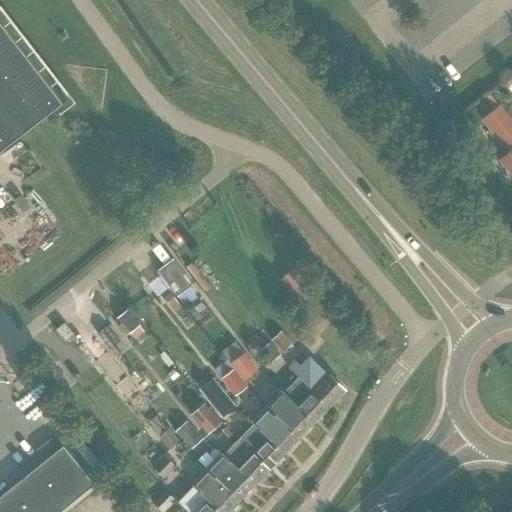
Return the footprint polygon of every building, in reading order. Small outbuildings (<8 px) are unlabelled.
[(0,153),(68,100),(25,46),(0,13),(0,153)] [(498,125),(492,131),(507,148),(511,144),(511,123),(502,111),(492,119),(498,125)] [(54,236),(64,226),(46,207),(36,217),(54,236)] [(174,258),(157,271),(177,296),(193,283),(174,258)] [(322,290),(302,265),(286,278),(307,303),(322,290)] [(143,332),(138,326),(140,325),(127,310),(117,318),(135,339),(143,332)] [(113,319),(99,323),(107,345),(121,341),(113,319)] [(65,323),(56,331),(66,342),(74,335),(65,323)] [(281,333),(272,340),(281,352),(291,344),(281,333)] [(259,351),(270,363),(281,354),(270,342),(259,351)] [(128,377),(108,352),(94,363),(114,388),(128,377)] [(259,373),(244,354),(231,363),(246,383),(259,373)] [(296,362),(289,370),(298,378),(330,407),(334,402),(336,400),(344,391),(345,391),(329,376),(329,377),(326,374),(323,371),(308,358),(301,366),(296,362)] [(235,371),(224,379),(238,395),(248,387),(235,371)] [(298,378),(284,394),(315,423),(330,407),(298,378)] [(206,397),(222,417),(235,407),(219,387),(206,397)] [(284,394),(281,391),(280,392),(283,396),(271,408),(267,405),(266,407),(268,409),(300,439),(315,423),(284,394)] [(204,404),(191,415),(208,434),(220,423),(204,404)] [(268,409),(254,425),(257,428),(256,428),(285,454),(300,439),(268,409)] [(185,422),(175,432),(191,449),(202,439),(185,422)] [(256,428),(257,428),(254,425),(247,432),(238,441),(270,470),(285,454),(256,428)] [(169,428),(158,437),(168,449),(171,447),(179,441),(169,428)] [(233,464),(255,485),(270,470),(238,441),(224,456),(233,465),(233,464)] [(0,511),(61,511),(95,486),(63,447),(0,497),(0,511)] [(224,456),(209,471),(240,501),(255,485),(233,464),(233,465),(224,456)] [(164,457),(154,467),(164,477),(175,466),(164,457)] [(209,471),(194,487),(203,496),(220,511),(229,511),(240,501),(209,471)] [(203,496),(194,487),(179,503),(188,511),(187,511),(220,511),(203,496)] [(165,492),(154,503),(162,511),(174,500),(165,492)]
